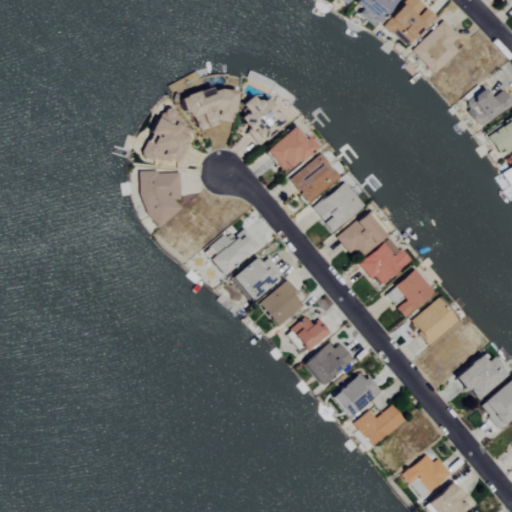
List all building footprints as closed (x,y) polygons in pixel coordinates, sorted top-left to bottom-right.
[(353,0),(348,6),(371,25),(392,0),(353,0)] [(432,13),(415,0),(400,0),(380,27),(406,47),(432,13)] [(431,73),(455,50),(448,43),(455,36),(439,20),(408,51),(431,73)] [(509,100),(498,89),(490,98),(477,85),(457,103),(480,127),(509,100)] [(228,122),(233,93),(215,90),(212,92),(204,90),(176,99),(182,118),(190,119),(194,133),(211,127),(213,119),(228,122)] [(254,144),(283,122),(264,96),(255,103),(250,95),(237,105),(243,113),(235,119),(254,144)] [(173,166),(185,134),(176,131),(181,118),(164,112),(162,119),(152,115),(138,154),(173,166)] [(499,157),(511,146),(511,115),(484,138),(499,157)] [(313,147),(293,124),(262,150),(282,174),(313,147)] [(337,177),(318,153),(285,179),(305,203),(337,177)] [(176,170),(137,171),(138,218),(151,217),(151,218),(177,217),(176,170)] [(308,207),(328,232),(361,206),(341,181),(308,207)] [(384,232),(363,210),(333,238),(347,253),(351,250),(358,257),(384,232)] [(199,253),(220,275),(254,243),(239,228),(232,234),(226,227),(199,253)] [(406,260),(387,236),(355,263),(375,286),(406,260)] [(258,264),(250,256),(227,279),(249,301),(278,272),(264,258),(258,264)] [(399,317),(431,294),(413,269),(381,291),(399,317)] [(275,326),(302,301),(283,279),(255,304),(275,326)] [(405,322),(426,346),(456,320),(435,296),(405,322)] [(324,332),(312,319),(307,323),(301,317),(284,331),(302,351),(324,332)] [(337,343),(329,348),(326,343),(300,361),(315,384),(350,361),(337,343)] [(488,356),(486,358),(481,352),(451,376),(470,400),(503,374),(488,356)] [(328,395),(345,417),(377,392),(359,370),(328,395)] [(476,404),(494,428),(511,413),(511,385),(507,379),(476,404)] [(372,417),(366,410),(348,423),(367,448),(402,421),(389,405),(372,417)] [(447,474),(434,457),(428,462),(422,454),(397,474),(416,498),(447,474)] [(420,506),(424,511),(457,511),(468,503),(450,481),(420,506)]
